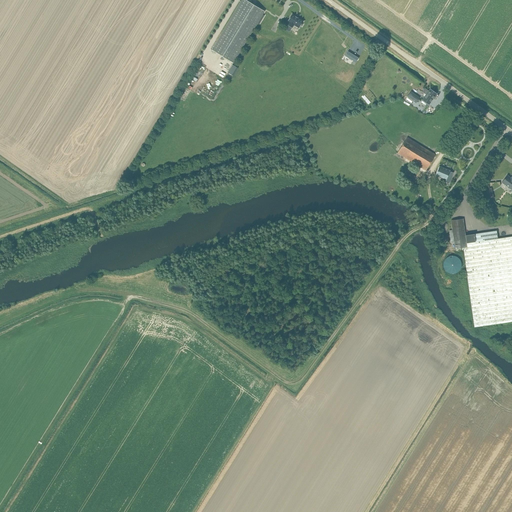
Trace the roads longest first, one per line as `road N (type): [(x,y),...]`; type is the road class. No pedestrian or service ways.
road 1 (track): [(126,300),(188,311),(292,382),(409,232),(422,226)]
road 2 (unclassified): [(511,131),(327,0)]
